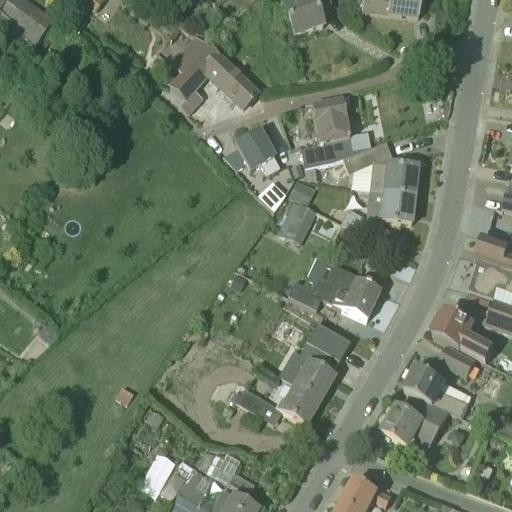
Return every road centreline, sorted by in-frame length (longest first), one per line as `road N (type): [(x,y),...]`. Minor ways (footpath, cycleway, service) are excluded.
road 1 (residential): [(335,454),(430,281),(450,223),(495,0)]
road 2 (residential): [(470,511),(335,454)]
